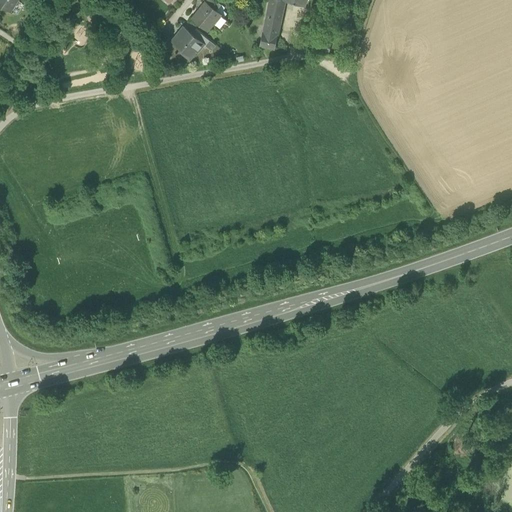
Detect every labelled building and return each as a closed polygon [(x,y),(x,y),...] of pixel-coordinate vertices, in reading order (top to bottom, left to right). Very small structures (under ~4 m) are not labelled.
[(0,0),(0,4),(10,11),(17,0),(0,0)] [(206,0),(205,1),(216,10),(221,3),(217,0),(206,0)] [(269,0),(263,30),(278,34),(285,0),(269,0)] [(207,30),(214,22),(221,13),(216,10),(205,1),(192,17),(207,30)] [(225,18),(221,13),(214,22),(218,26),(225,18)] [(181,47),(190,54),(195,48),(197,50),(203,43),(204,42),(192,32),(185,26),(173,41),(181,47)] [(203,43),(205,45),(210,39),(196,28),(192,32),(204,42),(203,43)] [(275,48),(278,34),(263,30),(260,45),(275,48)] [(157,44),(162,48),(170,39),(165,35),(157,44)] [(210,39),(205,45),(212,50),(216,44),(210,39)] [(311,48),(328,51),(329,44),(312,41),(311,48)] [(190,54),(181,47),(178,51),(190,60),(198,51),(197,50),(195,48),(190,54)]
